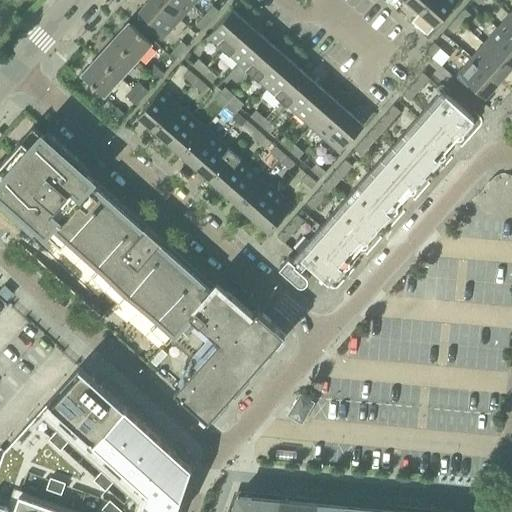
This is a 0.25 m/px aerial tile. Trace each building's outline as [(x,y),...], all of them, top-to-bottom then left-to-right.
[(180,18),(159,0),(148,0),(140,9),(167,33),(180,18)] [(159,0),(180,18),(193,4),(189,0),(159,0)] [(407,0),(421,12),(431,0),(407,0)] [(431,0),(421,12),(436,25),(457,0),(431,0)] [(205,14),(211,19),(219,10),(213,5),(205,14)] [(455,17),(461,22),(470,13),(464,7),(455,17)] [(223,48),(247,21),(233,8),(209,35),(223,48)] [(511,15),(510,13),(497,28),(511,41),(511,15)] [(211,19),(205,14),(196,23),(202,29),(211,19)] [(461,22),(455,17),(447,26),(453,32),(461,22)] [(152,20),(146,26),(161,39),(167,33),(152,20)] [(112,39),(136,59),(151,42),(128,21),(112,39)] [(247,21),(223,48),(238,61),(262,34),(247,21)] [(511,65),(511,41),(497,28),(484,43),(511,67),(511,65)] [(262,34),(238,61),(252,74),(276,47),(262,34)] [(136,59),(112,39),(97,56),(120,77),(136,59)] [(173,50),(179,55),(188,46),(181,40),(173,50)] [(426,51),(432,56),(441,47),(435,41),(426,51)] [(511,67),(484,43),(471,57),(499,81),(511,67)] [(276,47),(252,74),(267,87),(291,59),(276,47)] [(120,77),(97,56),(81,73),(105,94),(120,77)] [(499,81),(471,57),(458,72),(486,96),(499,81)] [(202,73),(207,67),(198,59),(193,65),(202,73)] [(291,59),(267,87),(281,100),(306,72),(291,59)] [(158,79),(164,72),(154,64),(148,71),(158,79)] [(207,67),(202,73),(212,82),(217,76),(207,67)] [(192,83),(198,77),(189,70),(183,76),(192,83)] [(422,71),(416,79),(423,85),(429,77),(422,71)] [(306,72),(281,100),(296,112),(320,85),(306,72)] [(198,77),(192,83),(203,92),(208,86),(198,77)] [(416,79),(409,86),(416,92),(423,85),(416,79)] [(133,88),(142,97),(148,90),(139,81),(133,88)] [(320,85),(296,112),(311,125),(335,98),(320,85)] [(409,86),(403,93),(410,99),(416,92),(409,86)] [(220,92),(229,101),(234,95),(225,87),(220,92)] [(142,97),(133,88),(126,96),(136,104),(142,97)] [(153,128),(177,101),(162,88),(138,115),(153,128)] [(418,116),(450,144),(474,117),(442,89),(418,116)] [(229,101),(220,92),(214,98),(224,107),(229,101)] [(229,101),(239,109),(244,103),(234,95),(229,101)] [(335,98),(311,125),(325,138),(349,111),(335,98)] [(167,141),(191,114),(177,101),(153,128),(167,141)] [(239,109),(229,101),(224,107),(233,115),(239,109)] [(393,104),(387,111),(394,118),(401,110),(393,104)] [(260,124),(265,118),(256,110),(250,116),(260,124)] [(349,111),(325,138),(340,151),(364,124),(349,111)] [(381,117),(380,118),(388,125),(394,118),(387,111),(381,117)] [(191,114),(167,141),(182,154),(206,126),(191,114)] [(394,143),(426,172),(450,144),(418,116),(394,143)] [(265,118),(260,124),(270,132),(275,126),(265,118)] [(380,118),(374,126),(381,132),(388,125),(380,118)] [(251,135),(256,128),(247,120),(241,126),(251,135)] [(196,167),(221,139),(206,126),(182,154),(196,167)] [(374,126),(367,133),(375,140),(381,132),(374,126)] [(256,128),(251,135),(260,143),(266,137),(256,128)] [(168,340),(170,338),(169,337),(211,289),(159,242),(161,240),(162,240),(163,240),(163,239),(145,224),(144,225),(145,225),(142,228),(91,182),(94,178),(83,168),(86,165),(48,131),(45,135),(42,132),(31,145),(23,138),(0,163),(0,168),(6,173),(0,179),(0,197),(33,227),(36,223),(168,340)] [(367,133),(361,140),(368,147),(375,140),(367,133)] [(289,150),(295,143),(285,135),(279,141),(289,150)] [(221,139),(196,167),(211,179),(235,152),(221,139)] [(361,140),(354,148),(362,154),(368,147),(361,140)] [(295,143),(289,150),(299,158),(304,152),(295,143)] [(370,170),(402,199),(426,172),(394,143),(370,170)] [(280,160),(285,154),(275,146),(270,152),(280,160)] [(226,192),(250,165),(235,152),(211,179),(226,192)] [(285,154),(280,160),(289,168),(294,162),(285,154)] [(345,158),(338,166),(345,173),(352,165),(345,158)] [(317,163),(311,169),(321,177),(326,171),(317,163)] [(250,165),(226,192),(240,205),(264,178),(250,165)] [(338,166),(332,173),(339,180),(345,173),(338,166)] [(346,198),(378,226),(402,199),(370,170),(346,198)] [(302,179),(311,188),(317,182),(307,173),(302,179)] [(332,173),(326,180),(333,187),(339,180),(332,173)] [(255,218),(279,191),(264,178),(240,205),(255,218)] [(326,180),(319,188),(326,195),(333,187),(326,180)] [(319,188),(312,195),(320,202),(326,195),(319,188)] [(279,191),(255,218),(269,231),(293,204),(279,191)] [(312,195),(306,202),(314,209),(320,202),(312,195)] [(322,225),(354,253),(378,226),(346,198),(322,225)] [(297,213),(290,220),(298,227),(304,219),(297,213)] [(290,220),(284,228),(291,234),(298,227),(290,220)] [(354,253),(322,225),(293,258),(289,255),(280,266),(299,282),(300,282),(302,283),(303,283),(304,283),(306,282),(308,280),(308,279),(309,278),(309,277),(309,276),(309,275),(308,274),(307,273),(302,268),(307,261),(329,281),(354,253)] [(284,242),(291,234),(284,228),(277,235),(284,242)] [(217,281),(211,289),(169,337),(170,338),(197,362),(175,387),(208,416),(284,331),(258,307),(253,313),(217,281)] [(175,511),(193,466),(80,365),(4,449),(0,461),(0,511),(175,511)] [(302,421),(313,401),(301,394),(289,413),(302,421)] [(441,511),(238,493),(231,511),(441,511)]
